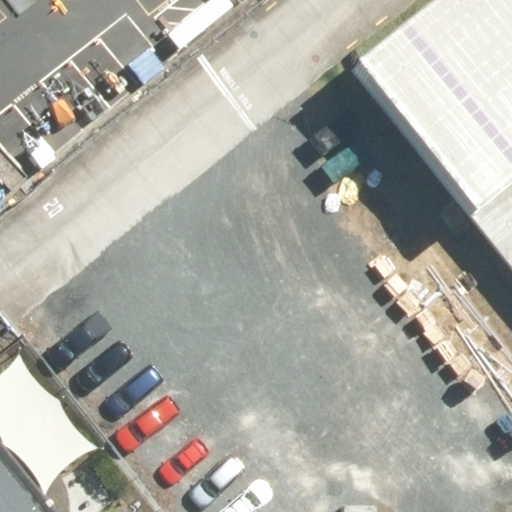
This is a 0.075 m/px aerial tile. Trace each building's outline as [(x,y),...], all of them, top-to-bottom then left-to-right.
[(0,0),(0,128),(113,31),(86,0),(0,0)] [(511,0),(435,0),(338,79),(511,289),(511,0)] [(426,238),(366,170),(332,200),(391,268),(393,267),(426,238)] [(432,242),(397,271),(447,332),(482,303),(432,242)] [(511,347),(489,320),(460,345),(511,406),(511,347)] [(0,511),(11,511),(0,498),(0,511)]
